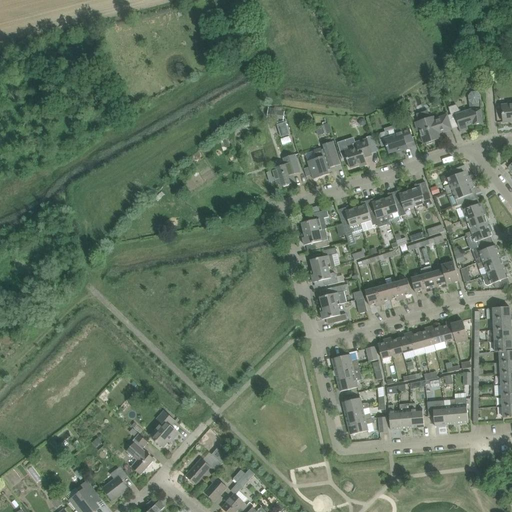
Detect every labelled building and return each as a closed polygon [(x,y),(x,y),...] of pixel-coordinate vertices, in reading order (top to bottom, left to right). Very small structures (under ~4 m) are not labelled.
[(448,114),(452,129),(453,129),(452,126),(458,124),(460,131),(467,129),(467,126),(473,124),(473,125),(483,124),(480,96),(476,93),(471,93),(468,96),(470,109),(461,113),(456,105),(448,107),(451,115),(448,115),(448,114)] [(511,104),(502,106),(503,122),(511,121),(511,104)] [(269,110),(267,117),(284,120),(285,112),(282,111),(282,107),(275,106),(274,109),(269,108),(269,110)] [(401,116),(404,127),(410,125),(407,114),(401,116)] [(452,129),(448,114),(434,118),(434,116),(424,119),(424,118),(419,119),(419,121),(415,123),(417,131),(419,131),(423,144),(441,139),(439,132),(451,128),(452,129)] [(277,125),(281,138),(290,135),(286,122),(284,123),(284,121),(278,123),(279,125),(277,125)] [(413,141),(410,132),(409,128),(395,132),(396,135),(390,137),(389,134),(385,132),(381,133),(379,138),(382,147),(386,146),(389,154),(401,150),(401,151),(408,149),(406,144),(413,141)] [(373,136),(366,138),(367,138),(371,153),(378,150),(373,136)] [(371,153),(367,138),(355,142),(356,146),(352,148),(351,146),(347,144),(342,146),(339,150),(343,159),(346,158),(350,168),(366,163),(364,157),(372,154),(371,153)] [(340,165),(337,155),(333,142),(323,145),(324,149),(322,150),(321,148),(316,150),(317,154),(315,154),(316,159),(308,162),(313,180),(329,174),(327,168),(330,167),(330,168),(340,165)] [(301,172),(298,163),(295,155),(283,159),(285,165),(272,169),(273,171),(267,173),(270,182),(276,180),(277,183),(280,182),(281,187),(295,182),(294,179),(292,178),(292,176),(292,175),(301,172)] [(444,187),(446,192),(473,181),(471,176),(469,176),(468,172),(466,172),(464,172),(462,167),(465,166),(465,165),(447,172),(449,178),(447,179),(450,185),(444,187)] [(458,199),(460,205),(468,202),(478,198),(477,198),(475,199),(473,194),(474,193),(475,191),(474,188),(475,186),(473,181),(446,192),(448,196),(453,194),(456,200),(458,199)] [(410,191),(415,207),(425,203),(427,209),(433,206),(426,182),(416,185),(416,187),(416,189),(410,191)] [(438,186),(431,189),(433,195),(440,193),(438,186)] [(404,210),(405,210),(415,207),(410,191),(403,193),(403,191),(401,190),(392,193),(396,205),(402,204),(404,210)] [(383,200),(390,220),(394,219),(393,214),(398,212),(400,217),(403,216),(404,220),(408,219),(405,210),(404,210),(402,204),(396,205),(392,193),(390,194),(389,196),(389,198),(383,200)] [(371,221),(374,230),(391,224),(390,220),(383,200),(376,202),(376,200),(374,199),(371,200),(375,212),(370,214),(372,220),(371,221)] [(356,208),(363,229),(365,234),(375,231),(374,230),(371,221),(372,220),(370,214),(375,212),(371,200),(363,202),(362,204),(362,206),(356,208)] [(455,207),(462,223),(484,215),(480,204),(470,207),(468,202),(460,205),(455,207)] [(346,235),(363,229),(356,208),(350,210),(349,209),(347,207),(338,210),(341,220),(343,224),(346,235)] [(302,223),(304,234),(325,229),(327,229),(324,218),(328,217),(327,211),(313,214),(315,220),(302,223)] [(484,215),(462,223),(464,228),(469,226),(471,232),(488,225),(484,215)] [(442,225),(427,230),(430,236),(444,232),(442,225)] [(471,232),(466,234),(468,238),(473,236),(477,245),(484,243),(483,240),(484,240),(492,236),(491,232),(493,232),(490,226),(488,226),(488,225),(471,232)] [(329,246),(325,229),(304,234),(302,234),(304,246),(315,243),(316,249),(329,246)] [(435,238),(437,244),(444,242),(442,236),(435,238)] [(396,241),(397,243),(398,246),(407,243),(406,238),(396,241)] [(453,248),(455,256),(461,253),(459,245),(453,248)] [(472,249),(478,265),(500,256),(496,245),(479,252),(477,247),(472,249)] [(313,271),(331,267),(329,256),(337,254),(336,248),(323,251),(324,257),(311,260),(313,271)] [(365,257),(364,251),(352,255),(354,261),(365,257)] [(462,254),(461,253),(455,256),(457,264),(465,261),(463,253),(462,254)] [(500,256),(478,265),(480,269),(485,267),(487,273),(504,267),(500,256)] [(445,265),(450,284),(459,281),(454,262),(445,265)] [(437,271),(441,286),(442,286),(443,289),(448,287),(447,284),(450,284),(445,265),(442,266),(443,270),(437,271)] [(508,278),(504,267),(487,273),(482,275),(485,285),(488,286),(492,284),(493,283),(494,283),(498,282),(508,278)] [(330,274),(328,268),(314,271),(313,271),(311,272),(314,283),(324,280),(325,286),(339,283),(337,275),(333,273),(330,274)] [(429,274),(433,288),(441,286),(437,271),(429,274)] [(420,276),(425,293),(432,292),(431,289),(433,288),(429,274),(420,276)] [(422,294),(425,293),(420,276),(412,279),(416,293),(422,291),(422,294)] [(397,283),(402,300),(406,299),(406,296),(412,294),(408,280),(397,283)] [(387,285),(390,300),(396,298),(397,301),(402,300),(397,283),(387,285)] [(320,297),(323,308),(338,305),(347,303),(344,292),(347,291),(345,285),(332,288),(333,294),(320,297)] [(376,288),(381,306),(386,304),(385,301),(390,300),(387,285),(376,288)] [(376,307),(381,306),(376,288),(365,291),(367,296),(369,306),(375,304),(376,307)] [(367,312),(365,302),(364,299),(356,300),(360,314),(367,312)] [(340,315),(338,305),(323,308),(320,309),(323,320),(333,317),(334,323),(348,320),(346,314),(340,315)] [(493,308),(494,320),(511,319),(510,307),(493,308)] [(494,320),(494,330),(511,330),(511,319),(494,320)] [(444,326),(442,327),(445,342),(448,341),(455,339),(452,324),(451,321),(446,323),(446,326),(444,326)] [(453,324),(452,324),(455,339),(456,343),(458,343),(468,340),(466,331),(463,321),(453,324)] [(434,326),(430,327),(435,344),(437,351),(447,348),(445,342),(442,327),(435,329),(434,326)] [(425,332),(420,333),(424,347),(426,354),(437,351),(435,344),(430,327),(425,329),(426,331),(425,332)] [(494,330),(495,341),(511,340),(511,330),(494,330)] [(414,332),(408,333),(413,351),(415,357),(426,354),(424,347),(420,333),(416,334),(414,335),(414,332)] [(405,337),(399,339),(403,353),(405,359),(415,357),(413,351),(408,333),(406,334),(404,334),(405,337)] [(393,337),(388,339),(393,356),(401,354),(403,353),(399,339),(397,339),(394,340),(393,337)] [(384,343),(378,345),(378,346),(381,354),(382,359),(392,356),(393,356),(388,339),(387,339),(383,340),(384,343)] [(496,353),(500,352),(511,351),(511,344),(511,340),(495,341),(496,353)] [(376,347),(366,349),(369,362),(379,360),(376,347)] [(511,351),(500,352),(500,363),(511,362),(511,351)] [(332,359),(335,370),(359,364),(358,360),(352,361),(350,355),(332,359)] [(471,368),(470,361),(461,363),(463,370),(471,368)] [(495,374),(501,374),(511,373),(511,362),(500,363),(494,364),(495,374)] [(335,370),(337,381),(361,375),(359,364),(335,370)] [(371,372),(380,370),(378,364),(370,366),(371,372)] [(474,376),(479,376),(483,376),(484,364),(479,364),(474,364),(474,376)] [(511,373),(501,374),(502,385),(511,384),(511,373)] [(362,380),(361,375),(337,381),(340,392),(358,388),(357,381),(362,380)] [(426,385),(441,382),(440,378),(438,376),(432,378),(425,379),(426,380),(426,385)] [(451,376),(445,377),(446,385),(453,384),(451,376)] [(426,386),(426,385),(426,380),(411,384),(411,390),(426,386)] [(511,384),(502,385),(502,396),(511,395),(511,384)] [(399,394),(399,392),(398,386),(387,388),(388,398),(393,398),(393,394),(399,394)] [(474,386),(474,399),(483,400),(483,397),(478,397),(478,386),(474,386)] [(511,395),(502,396),(503,407),(511,406),(511,395)] [(343,402),(345,414),(369,408),(368,403),(362,404),(361,398),(343,402)] [(455,400),(457,424),(468,423),(466,399),(455,400)] [(474,399),(474,411),(478,411),(478,401),(483,401),(483,400),(474,399)] [(445,407),(446,425),(457,424),(455,400),(450,400),(451,406),(445,407)] [(159,410),(162,406),(156,401),(153,405),(159,410)] [(435,426),(446,425),(445,407),(444,401),(439,401),(440,407),(433,408),(434,416),(435,426)] [(411,404),(413,428),(424,427),(423,409),(416,409),(416,403),(411,404)] [(400,411),(402,429),(413,428),(411,404),(400,405),(400,411)] [(391,430),(402,429),(400,411),(394,411),(394,405),(389,406),(391,430)] [(511,406),(503,407),(504,418),(511,417),(511,406)] [(345,414),(348,424),(372,419),(370,414),(365,415),(363,409),(369,408),(345,414)] [(150,436),(156,441),(163,448),(172,437),(174,438),(179,433),(171,426),(176,421),(164,411),(157,420),(161,423),(150,436)] [(388,432),(387,422),(387,417),(379,418),(380,433),(388,432)] [(373,423),(372,419),(348,424),(350,435),(368,431),(367,425),(373,423)] [(131,467),(134,469),(141,475),(155,460),(143,449),(149,443),(139,434),(133,441),(135,442),(127,452),(137,461),(131,467)] [(96,447),(102,442),(99,438),(93,443),(96,447)] [(222,464),(228,458),(232,453),(222,443),(212,455),(219,461),(222,464)] [(505,455),(492,456),(493,466),(506,465),(505,455)] [(201,459),(199,462),(186,476),(196,485),(204,476),(207,478),(214,470),(201,459)] [(103,489),(106,493),(112,501),(128,489),(122,481),(128,477),(120,467),(110,475),(114,480),(103,489)] [(85,476),(81,471),(80,469),(76,472),(77,474),(76,474),(81,480),(85,476)] [(246,474),(238,483),(231,491),(235,494),(222,508),(226,511),(236,511),(240,508),(243,510),(248,505),(244,503),(248,499),(239,491),(243,487),(243,488),(255,474),(250,470),(246,474)] [(233,479),(238,483),(246,474),(241,470),(233,479)] [(215,502),(221,494),(227,487),(214,476),(210,481),(213,484),(205,493),(215,502)] [(96,503),(100,499),(87,482),(77,490),(79,493),(70,500),(71,502),(68,504),(73,511),(76,509),(79,511),(93,511),(99,508),(96,503)] [(57,508),(63,504),(57,496),(51,500),(57,508)] [(160,511),(165,507),(159,501),(148,511),(160,511)] [(281,511),(286,507),(282,503),(277,508),(281,511)]
